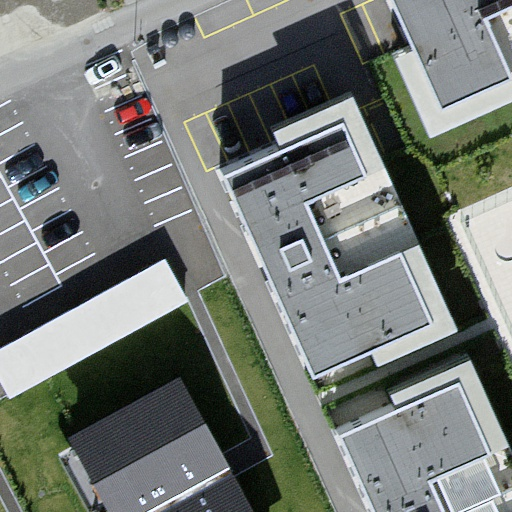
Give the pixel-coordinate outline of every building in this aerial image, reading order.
[(511,0),(398,0),(443,103),(510,75),(483,13),(511,0)] [(364,169),(340,119),(221,175),(314,373),(430,319),(396,246),(340,273),(305,197),(364,169)] [(0,369),(6,382),(191,295),(170,251),(0,329),(0,369)] [(511,511),(511,505),(455,377),(335,430),(371,511),(511,511)] [(240,511),(190,418),(91,471),(112,511),(240,511)]
